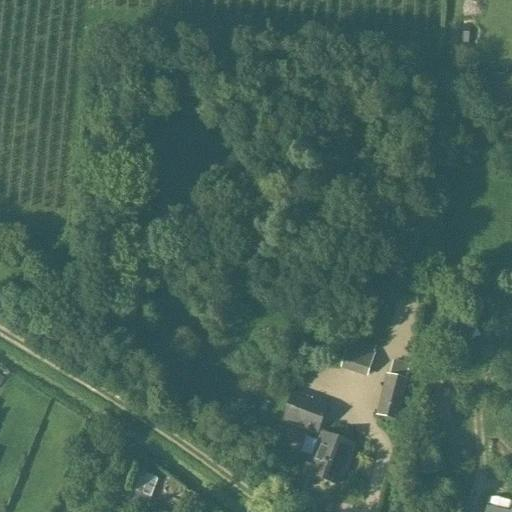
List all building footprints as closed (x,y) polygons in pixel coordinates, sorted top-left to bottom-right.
[(199,92),(201,74),(181,71),(178,90),(177,96),(198,99),(199,92)] [(367,377),(375,353),(348,344),(340,368),(367,377)] [(398,421),(409,380),(386,374),(376,415),(398,421)] [(323,421),(329,405),(303,395),(292,391),(281,421),(317,435),(323,421)] [(347,459),(353,445),(323,433),(314,458),(309,456),(303,471),(338,484),(343,471),(347,472),(351,461),(347,459)] [(146,510),(157,479),(139,473),(128,503),(146,510)]
